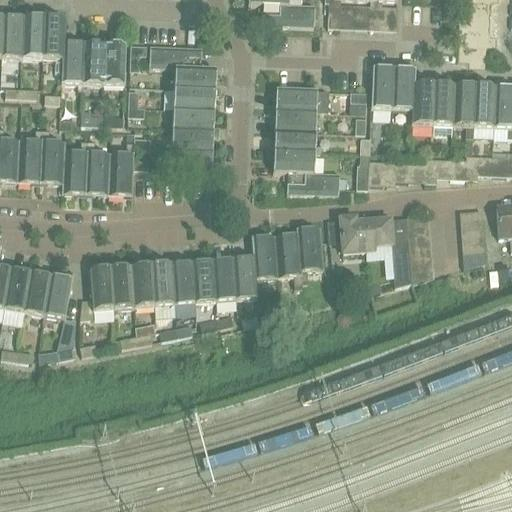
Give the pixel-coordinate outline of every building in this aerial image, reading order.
[(247,0),(247,10),(262,10),(288,11),(287,0),(247,0)] [(327,8),(327,9),(334,9),(334,4),(333,0),(323,0),(324,8),(327,8)] [(333,0),(334,4),(334,9),(327,9),(327,21),(339,22),(339,4),(354,5),(354,0),(333,0)] [(354,0),(354,5),(369,5),(368,23),(380,24),(381,12),(374,11),(374,0),(354,0)] [(395,0),(374,0),(374,11),(381,12),(381,6),(396,6),(395,0)] [(261,31),(312,33),(313,12),(288,11),(262,10),(261,31)] [(326,33),(338,34),(339,22),(327,21),(326,33)] [(1,63),(21,64),(22,23),(2,22),(1,63)] [(21,64),(42,65),(43,24),(22,23),(21,64)] [(368,35),(380,36),(380,24),(368,23),(368,35)] [(42,65),(61,66),(62,66),(62,48),(63,48),(64,25),(43,24),(42,65)] [(61,66),(60,89),(81,90),(83,49),(63,48),(62,48),(62,66),(61,66)] [(81,90),(101,91),(103,50),(83,49),(81,90)] [(123,92),(124,50),(103,50),(101,91),(123,92)] [(129,69),(138,69),(139,61),(145,61),(145,52),(130,51),(129,69)] [(174,74),(199,75),(200,74),(200,54),(149,52),(148,73),(174,74)] [(138,69),(129,69),(128,76),(138,77),(138,69)] [(174,74),(173,94),(213,96),(214,75),(200,74),(199,75),(174,74)] [(370,114),(392,115),(393,74),(372,74),(370,114)] [(392,115),(411,116),(412,90),(413,90),(413,75),(393,74),(392,115)] [(410,130),(431,131),(433,91),(413,90),(412,90),(411,116),(410,130)] [(453,91),(433,91),(431,131),(431,137),(451,138),(451,132),(453,91)] [(451,132),(465,132),(465,143),(471,143),(474,92),(453,91),(451,132)] [(472,143),(472,132),(493,133),(495,93),(474,92),(471,143),(472,143)] [(4,93),(4,103),(20,104),(20,94),(4,93)] [(493,133),(511,133),(511,93),(495,93),(493,133)] [(36,94),(20,94),(20,104),(36,104),(36,94)] [(173,94),(172,115),(213,116),(213,96),(173,94)] [(327,97),(315,97),(275,96),(274,117),(314,118),(326,119),(327,97)] [(137,97),(128,97),(127,113),(137,113),(137,97)] [(349,107),(365,108),(366,99),(349,98),(349,107)] [(43,99),(43,109),(59,110),(60,100),(43,99)] [(143,123),(143,122),(143,114),(137,113),(127,113),(127,123),(143,123)] [(172,115),(171,135),(212,137),(213,116),(172,115)] [(79,131),(100,132),(100,122),(90,122),(90,117),(80,116),(79,131)] [(274,117),(273,138),(314,139),(314,118),(274,117)] [(100,132),(116,132),(116,122),(100,122),(100,132)] [(354,140),(361,140),(364,140),(365,124),(355,124),(354,140)] [(74,135),(74,131),(75,126),(58,125),(58,135),(74,135)] [(0,186),(17,187),(18,146),(1,145),(2,133),(0,132),(0,186)] [(34,146),(18,146),(17,187),(39,188),(41,135),(34,135),(34,146)] [(39,188),(61,189),(62,189),(64,148),(48,147),(48,135),(41,135),(39,188)] [(171,135),(170,156),(211,157),(212,137),(171,135)] [(273,138),(273,157),(313,159),(314,139),(273,138)] [(326,143),(326,158),(340,158),(340,143),(326,143)] [(132,144),(132,147),(132,154),(149,155),(149,153),(152,153),(152,146),(149,146),(149,145),(132,144)] [(369,145),(360,144),(359,144),(358,161),(368,161),(369,145)] [(64,148),(62,189),(61,189),(61,198),(84,199),(86,146),(80,145),(79,157),(64,156),(64,148)] [(84,199),(107,200),(109,158),(93,158),(93,146),(86,146),(84,199)] [(130,201),(131,175),(132,165),(132,154),(132,147),(125,147),(125,159),(109,158),(107,200),(130,201)] [(210,178),(211,157),(170,156),(169,177),(210,178)] [(273,157),(272,177),(312,179),(313,159),(273,157)] [(368,161),(358,161),(358,171),(356,171),(356,173),(368,174),(368,171),(368,166),(368,161)] [(464,185),(464,172),(476,173),(477,161),(465,161),(465,166),(450,166),(449,184),(464,185)] [(435,177),(435,164),(424,164),(423,176),(435,177)] [(148,166),(132,165),(131,175),(148,176),(148,166)] [(368,174),(367,190),(382,191),(382,179),(383,167),(368,166),(368,171),(368,174)] [(383,167),(382,179),(394,179),(395,167),(383,167)] [(409,168),(395,167),(394,179),(382,179),(382,191),(394,191),(394,187),(408,187),(409,168)] [(476,185),(476,173),(464,172),(464,185),(476,185)] [(355,195),(367,195),(367,190),(368,174),(356,173),(355,195)] [(435,188),(435,177),(423,176),(423,188),(435,188)] [(337,201),(338,194),(338,179),(312,179),(272,177),(272,178),(286,179),(285,199),(337,201)] [(497,244),(509,243),(510,258),(511,257),(511,211),(495,212),(497,244)] [(480,218),(458,220),(459,230),(481,228),(480,219),(480,218)] [(427,222),(405,223),(406,234),(428,232),(427,222)] [(341,259),(357,257),(365,257),(361,227),(355,228),(354,223),(338,224),(341,259)] [(391,250),(392,262),(393,284),(366,291),(369,301),(393,295),(393,293),(410,289),(409,275),(408,265),(407,254),(406,244),(406,243),(390,244),(389,225),(361,227),(365,257),(374,256),(373,252),(391,250)] [(459,230),(460,240),(482,239),(481,228),(459,230)] [(406,234),(407,243),(406,243),(406,244),(429,242),(428,232),(406,234)] [(295,235),(295,239),(298,277),(306,276),(322,275),(319,233),(295,235)] [(295,239),(276,241),(279,282),(292,281),(293,292),(301,291),(300,287),(306,286),(306,276),(298,277),(295,239)] [(460,240),(460,250),(483,249),(482,239),(460,240)] [(260,284),(279,282),(276,241),(250,243),(251,263),(252,263),(253,284),(254,284),(255,295),(261,294),(260,284)] [(430,253),(429,242),(406,244),(407,254),(430,253)] [(460,250),(461,260),(483,259),(483,249),(460,250)] [(431,263),(430,253),(407,254),(408,265),(431,263)] [(461,260),(462,274),(484,268),(483,259),(461,260)] [(251,263),(231,264),(235,305),(255,303),(255,295),(254,284),(253,284),(252,263),(251,263)] [(431,273),(431,263),(408,265),(409,275),(431,273)] [(231,264),(211,266),(214,306),(235,305),(231,264)] [(211,266),(191,267),(194,308),(214,306),(211,266)] [(191,267),(170,269),(173,310),(194,308),(191,267)] [(170,269),(150,271),(153,311),(173,310),(170,269)] [(150,271),(130,272),(132,313),(153,311),(150,271)] [(471,275),(473,283),(484,279),(482,271),(471,275)] [(0,313),(2,314),(9,274),(0,272),(0,313)] [(130,272),(109,274),(112,315),(132,313),(130,272)] [(432,283),(431,273),(409,275),(410,289),(432,283)] [(2,314),(23,318),(29,278),(9,274),(2,314)] [(89,276),(91,302),(92,316),(112,315),(109,274),(89,276)] [(23,318),(43,321),(49,281),(29,278),(23,318)] [(344,279),(331,280),(333,304),(346,303),(344,279)] [(43,321),(63,324),(70,285),(49,281),(43,321)] [(240,323),(242,333),(258,329),(255,320),(240,323)] [(229,321),(216,324),(218,334),(232,330),(229,321)] [(55,356),(57,366),(73,363),(71,354),(73,354),(74,326),(63,324),(55,356)] [(216,324),(198,328),(201,338),(218,334),(216,324)] [(189,330),(174,334),(176,343),(191,340),(189,330)] [(158,337),(160,345),(160,346),(176,343),(174,334),(158,337)] [(120,354),(136,351),(134,341),(125,343),(124,338),(117,339),(118,345),(113,346),(115,355),(120,354)] [(136,351),(151,347),(149,338),(134,341),(136,351)] [(96,359),(96,358),(94,349),(79,352),(80,362),(96,359)] [(20,357),(17,357),(16,366),(31,368),(32,359),(29,358),(29,355),(23,354),(24,354),(20,353),(20,357)] [(17,357),(1,355),(0,358),(0,364),(16,366),(17,357)]
